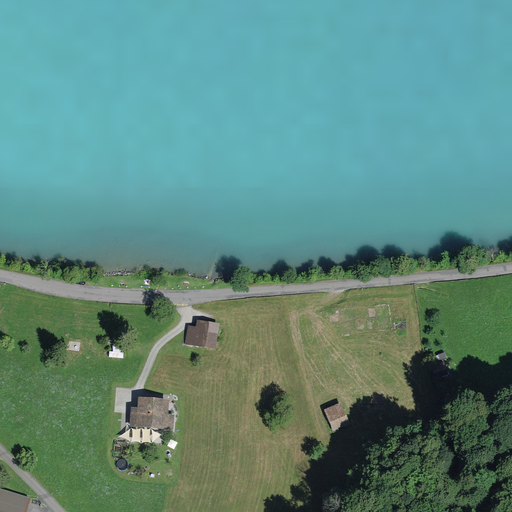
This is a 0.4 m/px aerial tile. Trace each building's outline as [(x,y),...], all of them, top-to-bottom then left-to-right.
[(198,331),(195,345),(205,346),(207,334),(204,334),(206,324),(199,323),(198,331)] [(207,334),(212,335),(215,336),(217,326),(210,325),(206,324),(204,334),(207,334)] [(189,329),(187,343),(195,345),(198,331),(189,329)] [(205,346),(213,348),(215,336),(212,335),(207,334),(205,346)] [(433,367),(437,378),(446,375),(442,364),(433,367)] [(171,429),(172,421),(164,420),(165,405),(142,403),(142,404),(146,404),(145,412),(134,412),(133,423),(163,426),(163,428),(171,429)] [(339,406),(327,410),(334,428),(347,423),(339,406)] [(24,511),(28,501),(0,492),(0,511),(24,511)]
